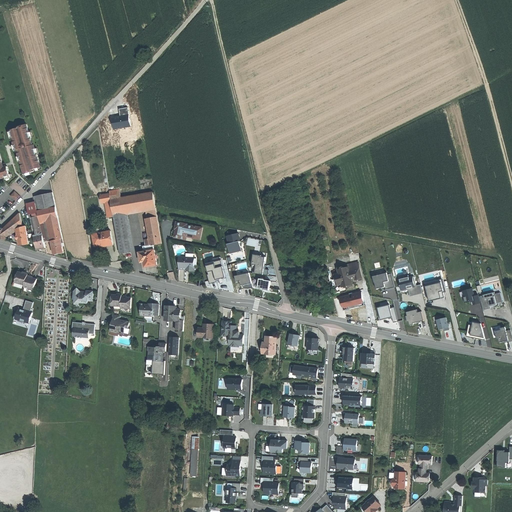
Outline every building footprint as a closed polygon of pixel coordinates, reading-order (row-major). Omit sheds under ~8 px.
[(27,124),(17,127),(17,128),(10,130),(15,146),(16,150),(17,150),(24,174),(34,171),(33,169),(40,167),(34,145),(33,145),(27,124)] [(0,155),(0,178),(10,175),(7,166),(3,167),(3,165),(0,155)] [(111,200),(121,198),(120,189),(109,191),(110,194),(111,200)] [(11,196),(16,201),(20,196),(15,191),(11,196)] [(121,198),(111,200),(114,215),(124,213),(146,209),(156,208),(156,207),(153,192),(121,198)] [(37,211),(55,207),(52,193),(34,197),(36,204),(37,211)] [(114,217),(114,215),(111,200),(110,194),(100,195),(101,204),(106,203),(109,218),(114,217)] [(33,214),(38,213),(37,211),(36,204),(27,206),(29,215),(33,214)] [(55,207),(37,211),(38,213),(39,216),(40,222),(58,218),(55,207)] [(157,217),(156,208),(146,209),(147,219),(157,217)] [(20,213),(4,229),(5,235),(17,230),(23,227),(20,213)] [(131,252),(124,213),(114,215),(121,254),(131,252)] [(42,234),(38,216),(33,217),(33,218),(37,235),(42,234)] [(162,243),(157,217),(147,219),(152,245),(153,245),(162,243)] [(62,239),(58,218),(40,222),(43,236),(45,243),(52,241),(62,239)] [(188,225),(188,224),(177,222),(176,229),(176,232),(175,237),(187,240),(187,236),(201,239),(203,228),(188,225)] [(25,227),(23,227),(17,230),(20,245),(25,245),(29,244),(26,231),(25,227)] [(111,231),(93,235),(95,246),(103,245),(104,247),(108,246),(113,245),(111,231)] [(228,235),(232,253),(245,250),(242,232),(228,235)] [(37,248),(45,246),(45,243),(43,236),(34,238),(37,248)] [(61,241),(63,241),(62,239),(52,241),(55,255),(59,254),(64,253),(62,243),(61,241)] [(154,250),(153,245),(152,245),(143,246),(144,252),(139,252),(141,262),(144,262),(145,267),(151,266),(157,265),(156,259),(157,258),(157,255),(155,255),(154,250)] [(217,271),(218,279),(229,277),(224,255),(206,259),(209,273),(217,271)] [(264,275),(266,257),(263,257),(263,256),(254,255),(253,268),(254,268),(254,273),(264,275)] [(194,267),(195,258),(180,257),(179,269),(186,270),(186,268),(187,268),(189,268),(189,271),(196,272),(197,267),(194,267)] [(349,273),(360,270),(358,265),(348,268),(348,269),(349,273)] [(362,280),(360,270),(349,273),(348,269),(344,270),(343,269),(337,270),(338,276),(334,277),(337,287),(341,286),(342,289),(344,289),(345,290),(353,288),(351,282),(355,281),(355,282),(359,281),(362,280)] [(25,286),(28,277),(28,275),(23,273),(19,272),(16,283),(22,285),(25,286)] [(255,286),(253,273),(236,275),(236,281),(244,280),(245,287),(255,286)] [(388,273),(374,277),(375,283),(377,283),(378,289),(386,287),(385,282),(390,281),(388,273)] [(33,278),(28,277),(25,286),(25,288),(34,290),(37,280),(33,278)] [(418,279),(414,280),(414,277),(400,278),(401,289),(419,287),(418,279)] [(259,279),(259,288),(273,288),(273,278),(259,279)] [(430,281),(432,299),(448,297),(445,279),(430,281)] [(393,280),(390,281),(385,282),(386,287),(387,289),(395,287),(393,280)] [(91,301),(92,291),(85,291),(85,292),(83,292),(81,294),(80,294),(79,293),(79,292),(77,289),(73,291),(72,300),(74,300),(73,305),(81,305),(86,303),(86,300),(91,301)] [(346,308),(371,302),(368,289),(343,296),(346,308)] [(492,307),(495,306),(495,305),(496,304),(499,304),(502,303),(500,294),(495,296),(495,295),(494,293),(488,295),(487,293),(483,294),(483,296),(480,297),(483,311),(490,309),(490,306),(492,306),(492,307)] [(120,298),(120,294),(116,294),(110,294),(110,305),(117,305),(116,310),(130,310),(130,299),(124,299),(120,298)] [(32,310),(35,302),(28,300),(25,308),(32,310)] [(158,316),(158,304),(151,304),(151,305),(148,305),(142,305),(142,303),(139,303),(139,308),(141,311),(141,317),(153,317),(153,316),(158,316)] [(394,321),(399,320),(395,304),(379,308),(382,320),(393,317),(394,321)] [(179,321),(180,317),(180,310),(175,310),(175,307),(171,307),(165,306),(164,320),(176,321),(179,321)] [(33,323),(36,312),(20,307),(16,318),(33,323)] [(409,323),(428,320),(425,308),(407,312),(409,323)] [(109,332),(117,334),(118,333),(122,334),(124,328),(127,329),(128,323),(119,321),(119,316),(111,314),(110,321),(112,322),(111,323),(109,332)] [(446,319),(437,321),(439,330),(442,330),(448,328),(446,319)] [(183,321),(179,321),(176,321),(175,331),(182,332),(183,321)] [(95,325),(85,324),(85,325),(83,325),(83,323),(72,322),(72,329),(73,329),(73,336),(75,337),(75,338),(82,339),(82,337),(88,338),(89,334),(94,334),(95,325)] [(242,347),(243,336),(239,336),(239,335),(238,334),(237,332),(236,332),(236,327),(230,326),(231,323),(227,323),(222,322),(221,337),(229,338),(229,346),(230,346),(230,347),(238,348),(239,347),(242,347)] [(205,329),(203,329),(198,328),(197,338),(203,338),(211,338),(212,339),(213,325),(208,325),(205,325),(205,329)] [(472,326),(469,325),(466,337),(476,339),(485,341),(482,328),(472,326)] [(511,341),(511,338),(510,331),(506,332),(505,328),(500,329),(501,331),(494,332),(496,340),(498,340),(499,344),(508,341),(508,343),(511,342),(511,341)] [(294,335),(290,334),(287,349),(295,350),(295,347),(297,347),(299,336),(294,335)] [(262,354),(275,354),(275,346),(276,338),(270,337),(265,337),(265,343),(262,343),(262,354)] [(168,355),(177,356),(178,338),(169,338),(168,355)] [(318,339),(307,338),(307,349),(317,350),(318,344),(318,339)] [(165,344),(158,343),(158,345),(158,347),(155,347),(150,346),(150,348),(147,347),(146,351),(148,352),(148,353),(154,353),(154,360),(154,361),(162,362),(162,352),(165,352),(165,344)] [(353,361),(354,348),(343,347),(343,351),(342,354),(343,355),(343,361),(353,361)] [(368,354),(361,353),(361,363),(367,363),(367,365),(374,366),(374,354),(368,354)] [(317,373),(317,369),(309,368),(309,369),(307,368),(306,368),(294,366),(293,375),(306,376),(308,376),(308,377),(316,378),(317,373)] [(353,375),(341,373),(340,378),(339,382),(339,388),(352,388),(353,379),(352,379),(353,375)] [(241,380),(227,379),(227,389),(241,390),(241,380)] [(308,386),(295,386),(295,395),(308,395),(308,393),(315,393),(315,390),(315,386),(308,386)] [(361,397),(343,396),(344,396),(344,400),(343,405),(349,406),(349,404),(360,405),(360,397),(361,397)] [(314,411),(314,406),(313,406),(314,400),(307,400),(306,406),(304,406),(304,412),(303,411),(302,418),(313,418),(314,411)] [(233,405),(223,404),(222,416),(233,416),(233,415),(239,415),(239,412),(240,408),(233,408),(233,405)] [(272,405),(262,404),(262,410),(261,410),(260,416),(266,416),(271,416),(272,405)] [(289,407),(284,406),(283,414),(283,417),(289,418),(291,420),(292,418),(294,418),(295,408),(289,407)] [(347,414),(345,414),(345,418),(344,423),(358,424),(358,415),(347,414)] [(232,431),(220,430),(219,435),(224,435),(223,448),(237,449),(237,444),(235,444),(235,441),(236,438),(233,438),(233,436),(232,436),(232,431)] [(192,436),(192,475),(201,475),(201,436),(192,436)] [(357,439),(345,438),(344,446),(344,450),(357,450),(357,439)] [(270,440),(270,444),(265,444),(265,448),(265,452),(282,453),(282,448),(286,449),(287,441),(276,440),(270,440)] [(298,452),(309,453),(310,442),(295,442),(295,448),(299,448),(298,452)] [(509,452),(498,452),(497,467),(506,468),(506,463),(509,463),(509,459),(511,459),(511,446),(509,447),(509,452)] [(420,469),(426,469),(427,469),(427,465),(429,465),(429,463),(431,463),(432,456),(419,455),(418,464),(420,465),(420,469)] [(273,457),(262,456),(261,465),(263,465),(263,469),(263,474),(276,474),(276,466),(275,466),(275,461),(273,461),(273,457)] [(356,469),(356,460),(339,459),(338,468),(356,469)] [(232,466),(227,466),(227,475),(240,476),(240,472),(240,468),(240,461),(232,461),(232,466)] [(301,472),(312,473),(312,463),(302,463),(301,472)] [(426,473),(426,469),(420,469),(418,469),(418,473),(416,473),(416,482),(427,483),(429,481),(429,476),(427,475),(427,474),(426,473)] [(405,484),(405,472),(395,472),(394,478),(393,478),(391,481),(391,484),(393,486),(394,486),(394,488),(404,489),(405,484)] [(353,477),(339,477),(338,488),(353,488),(353,477)] [(272,479),(260,478),(260,486),(264,486),(264,494),(272,494),(278,494),(279,483),(272,483),(272,479)] [(487,486),(487,480),(481,480),(481,478),(478,478),(474,478),(473,483),(472,483),(472,489),(475,489),(474,497),(485,497),(485,486),(487,486)] [(293,497),(299,497),(299,489),(304,489),(304,483),(293,482),(293,497)] [(227,490),(225,490),(225,495),(226,495),(226,503),(235,503),(236,496),(237,496),(237,495),(238,493),(237,493),(237,492),(240,492),(240,484),(233,483),(233,488),(227,488),(227,490)] [(334,502),(334,508),(345,509),(346,498),(345,498),(345,493),(332,492),(332,497),(330,496),(330,499),(334,499),(334,502)] [(462,506),(462,496),(455,496),(454,505),(453,505),(452,505),(450,502),(444,502),(443,511),(459,511),(460,506),(462,506)] [(366,503),(363,506),(368,511),(374,511),(375,511),(374,511),(377,508),(380,505),(373,497),(370,499),(369,499),(365,502),(366,503)]
